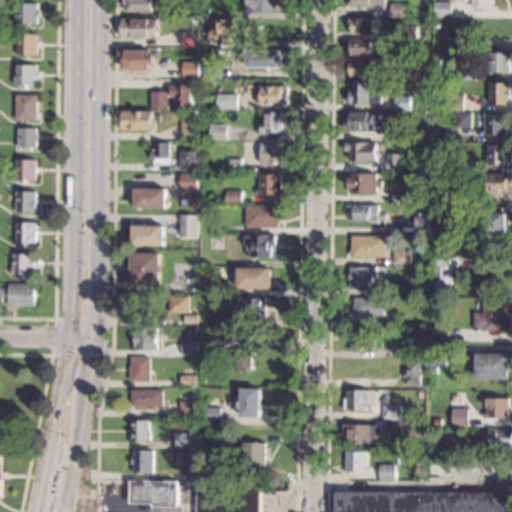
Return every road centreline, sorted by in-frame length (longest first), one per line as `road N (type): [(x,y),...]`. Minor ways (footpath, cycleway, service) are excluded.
road 1 (residential): [(315,511),(319,0)]
road 2 (secondary): [(74,0),(70,337),(44,470)]
road 3 (secondary): [(93,337),(97,0)]
